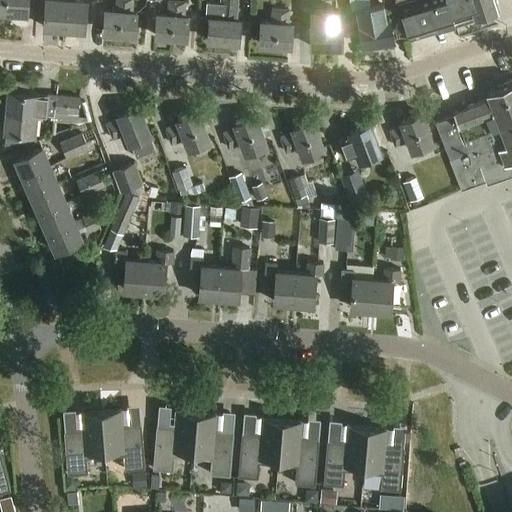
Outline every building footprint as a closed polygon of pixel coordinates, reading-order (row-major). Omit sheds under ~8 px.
[(7,0),(7,12),(28,13),(28,0),(7,0)] [(45,0),(44,27),(65,29),(66,0),(45,0)] [(66,0),(65,29),(86,30),(87,1),(66,0)] [(134,0),(117,0),(117,11),(105,10),(104,32),(136,34),(137,12),(133,12),(134,0)] [(221,0),(222,2),(206,1),(205,17),(210,18),(208,39),(240,41),(241,20),(238,20),(239,6),(239,0),(221,0)] [(498,11),(494,0),(416,0),(398,6),(408,40),(498,11)] [(157,35),(172,36),(174,1),(169,1),(168,15),(158,14),(157,35)] [(174,1),(172,36),(188,37),(189,16),(185,16),(186,2),(174,1)] [(356,11),(359,24),(363,45),(394,39),(390,18),(386,19),(384,5),(356,11)] [(290,9),(273,8),(272,22),(261,21),(260,43),(292,45),(293,23),(289,23),(290,9)] [(311,11),(311,24),(311,46),(343,46),(343,25),(339,25),(339,11),(311,11)] [(454,115),(436,122),(450,160),(460,189),(484,181),(486,184),(509,176),(505,164),(511,161),(511,78),(498,84),(485,89),(488,98),(453,111),(454,115)] [(9,90),(8,111),(37,113),(47,114),(52,115),(52,111),(56,111),(67,112),(69,96),(57,94),(30,92),(31,81),(10,80),(9,90)] [(69,96),(67,112),(79,113),(81,97),(69,96)] [(126,135),(130,144),(136,158),(156,149),(138,107),(118,115),(120,118),(107,124),(113,140),(126,135)] [(8,111),(6,131),(36,134),(37,113),(8,111)] [(209,141),(197,112),(178,119),(179,123),(166,128),(172,144),(185,139),(189,149),(209,141)] [(433,143),(422,114),(401,121),(403,125),(389,130),(395,146),(409,141),(412,151),(433,143)] [(266,144),(255,115),(235,123),(237,127),(223,132),(229,148),(242,143),(246,152),(266,144)] [(324,149),(313,120),(293,128),(294,132),(281,137),(287,152),(300,147),(303,157),(324,149)] [(380,153),(369,124),(350,132),(351,136),(338,141),(344,156),(357,151),(360,161),(380,153)] [(67,158),(89,148),(82,133),(60,142),(67,158)] [(43,148),(16,159),(24,178),(51,166),(43,148)] [(120,191),(143,183),(135,162),(113,170),(120,191)] [(51,166),(24,178),(32,197),(60,185),(51,166)] [(172,171),(179,190),(181,198),(205,190),(202,182),(194,185),(187,167),(172,171)] [(353,170),(341,174),(348,193),(354,209),(356,208),(366,205),(364,200),(369,199),(365,187),(360,189),(353,170)] [(84,196),(105,187),(113,183),(109,174),(101,177),(98,171),(77,180),(84,196)] [(242,172),(230,176),(238,195),(240,201),(251,197),(249,191),(246,181),(242,172)] [(288,180),(298,207),(309,203),(307,198),(317,195),(312,181),(308,182),(305,174),(288,180)] [(412,201),(423,197),(415,178),(404,182),(412,201)] [(251,187),(256,200),(267,196),(261,183),(251,187)] [(60,185),(32,197),(40,215),(68,203),(60,185)] [(127,191),(111,228),(123,233),(139,196),(127,191)] [(354,209),(348,193),(338,197),(340,204),(342,208),(354,209)] [(151,200),(151,209),(163,209),(164,201),(151,200)] [(181,213),(181,201),(171,201),(170,212),(181,213)] [(68,203),(40,215),(48,233),(76,222),(68,203)] [(183,237),(198,238),(200,206),(184,205),(183,237)] [(240,227),(257,229),(259,208),(242,207),(240,227)] [(101,227),(94,211),(82,216),(89,232),(101,227)] [(376,224),(376,212),(364,212),(364,224),(376,224)] [(180,237),(181,217),(171,216),(170,236),(180,237)] [(318,241),(333,242),(335,218),(319,217),(318,241)] [(355,219),(338,218),(336,242),(335,249),(352,250),(355,219)] [(260,236),(274,237),(275,221),(261,220),(260,236)] [(76,222),(48,233),(56,252),(84,240),(76,222)] [(231,267),(221,266),(219,297),(239,298),(241,268),(249,268),(250,247),(233,245),(231,267)] [(402,259),(403,246),(387,245),(387,257),(402,259)] [(125,289),(144,291),(147,259),(128,258),(128,251),(115,250),(114,265),(127,266),(125,289)] [(147,259),(144,291),(163,292),(166,262),(173,263),(174,251),(158,250),(157,260),(147,259)] [(199,295),(219,297),(221,266),(202,264),(202,257),(190,255),(189,271),(201,272),(199,295)] [(297,272),(294,303),(313,304),(316,274),(323,275),(324,263),(308,261),(307,273),(297,272)] [(275,301),(294,303),(297,272),(278,270),(279,263),(267,262),(265,277),(277,278),(275,301)] [(351,307),(371,309),(373,278),(354,277),(355,269),(343,268),(340,297),(351,298),(351,307)] [(373,278),(371,309),(390,310),(393,281),(400,281),(401,269),(385,268),(384,279),(373,278)] [(121,409),(101,411),(105,456),(123,454),(124,469),(145,467),(141,424),(122,426),(121,409)] [(174,455),(193,457),(196,412),(176,410),(174,427),(156,425),(152,468),(173,470),(174,455)] [(105,456),(101,411),(81,413),(82,429),(64,431),(67,474),(87,472),(86,457),(105,456)] [(196,412),(193,457),(211,458),(209,473),(230,475),(233,432),(215,430),(216,414),(196,412)] [(259,462),(278,464),(282,419),(261,417),(260,434),(241,432),(238,476),(258,477),(259,462)] [(302,421),(282,419),(278,464),(296,465),(295,483),(315,485),(319,439),(300,437),(302,421)] [(345,470),(363,471),(367,426),(346,425),(345,441),(327,439),(323,483),(343,485),(345,470)] [(367,426),(363,471),(381,473),(380,488),(400,489),(404,446),(386,444),(387,428),(367,426)] [(0,492),(10,490),(0,450),(0,492)] [(132,473),(133,487),(147,486),(146,472),(132,473)] [(151,473),(150,487),(158,488),(159,474),(151,473)] [(76,482),(71,477),(65,478),(66,488),(77,488),(76,482)] [(232,482),(226,481),(220,486),(220,492),(231,493),(232,482)] [(244,482),(237,481),(236,494),(249,495),(249,487),(244,482)] [(305,494),(305,501),(318,502),(318,489),(311,489),(305,494)] [(322,489),(320,502),(334,503),(335,490),(322,489)] [(77,491),(66,492),(68,504),(79,503),(77,491)] [(157,500),(165,501),(166,492),(158,491),(157,500)] [(238,511),(254,511),(255,499),(239,498),(238,511)] [(272,511),(273,501),(262,500),(260,511),(272,511)]
